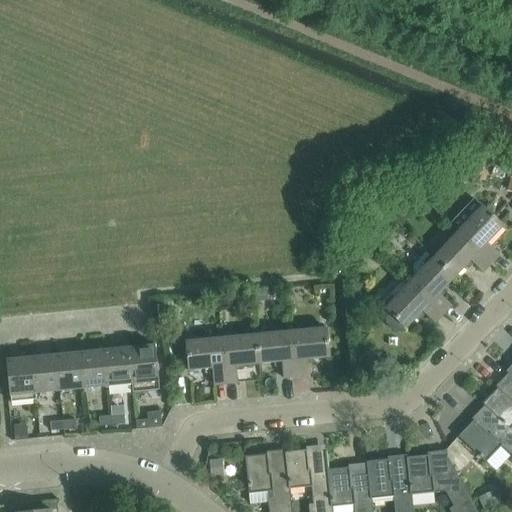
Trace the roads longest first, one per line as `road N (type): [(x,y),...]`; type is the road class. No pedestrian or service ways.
road 1 (unclassified): [(171,486),(189,442),(224,426),(368,415),(435,385),(511,295)]
road 2 (unclassified): [(171,486),(92,464),(0,471)]
